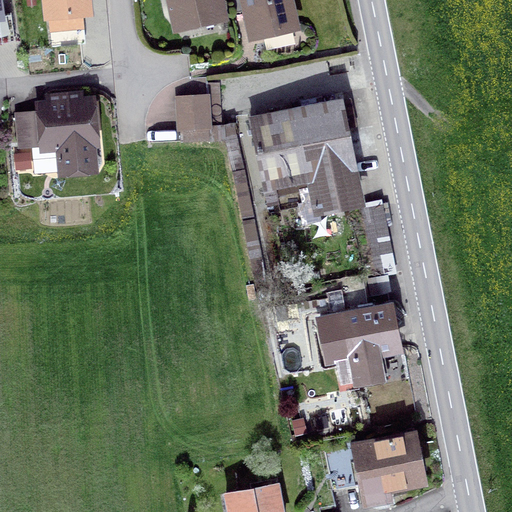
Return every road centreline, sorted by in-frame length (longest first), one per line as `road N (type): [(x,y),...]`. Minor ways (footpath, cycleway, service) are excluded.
road 1 (secondary): [(369,0),(468,486)]
road 2 (residential): [(117,0),(135,146)]
